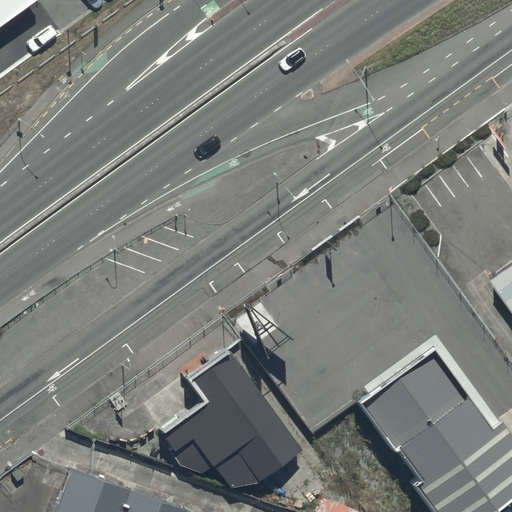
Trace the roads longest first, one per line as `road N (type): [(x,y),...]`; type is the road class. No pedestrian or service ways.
road 1 (secondary): [(511,38),(0,413)]
road 2 (primary): [(511,28),(140,180)]
road 3 (primary): [(395,0),(140,180)]
road 4 (primary): [(43,183),(295,0)]
road 5 (secondary): [(43,183),(113,79),(203,0)]
road 6 (primary): [(140,180),(0,281)]
